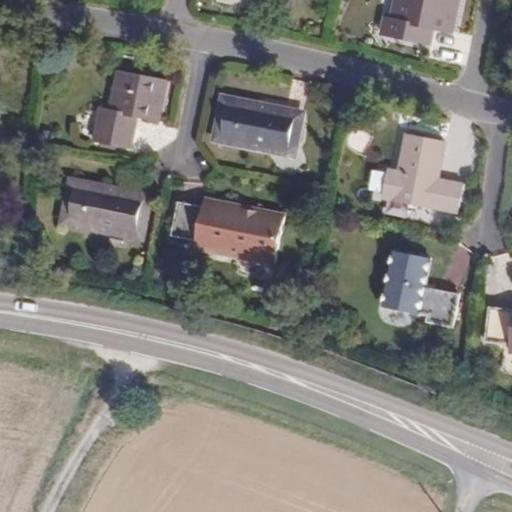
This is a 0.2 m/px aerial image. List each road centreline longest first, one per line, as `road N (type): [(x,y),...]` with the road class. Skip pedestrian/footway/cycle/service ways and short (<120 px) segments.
road 1 (secondary): [(229,355),(293,392),(473,470)]
road 2 (secondary): [(485,438),(301,370),(229,355)]
road 3 (residential): [(213,42),(472,107)]
road 4 (secondary): [(229,355),(0,311)]
road 5 (residential): [(0,13),(178,33)]
road 6 (residential): [(213,42),(183,163)]
